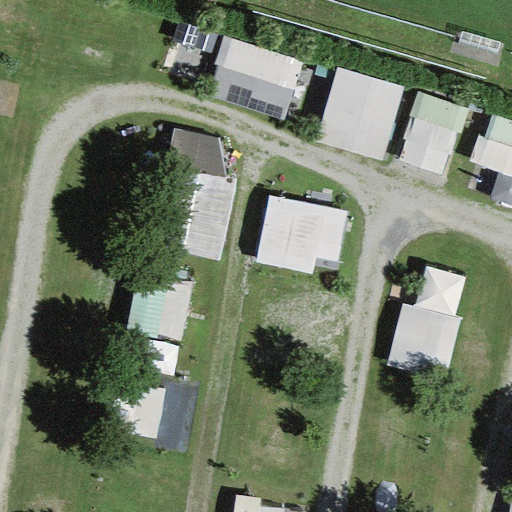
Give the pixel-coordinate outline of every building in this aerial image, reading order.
[(216,91),(296,102),(304,43),(224,32),(216,91)] [(340,55),(318,128),(385,149),(408,75),(340,55)] [(452,164),(465,92),(418,83),(404,154),(452,164)] [(511,164),(511,109),(488,104),(475,155),(511,164)] [(167,239),(226,247),(238,168),(179,160),(167,239)] [(268,188),(262,250),(342,258),(348,196),(268,188)] [(398,351),(453,358),(466,261),(412,254),(398,351)] [(328,361),(342,279),(266,267),(253,348),(328,361)] [(131,320),(187,327),(193,278),(137,271),(131,320)] [(141,378),(140,422),(169,423),(170,379),(141,378)] [(283,511),(283,486),(233,486),(233,511),(283,511)]
